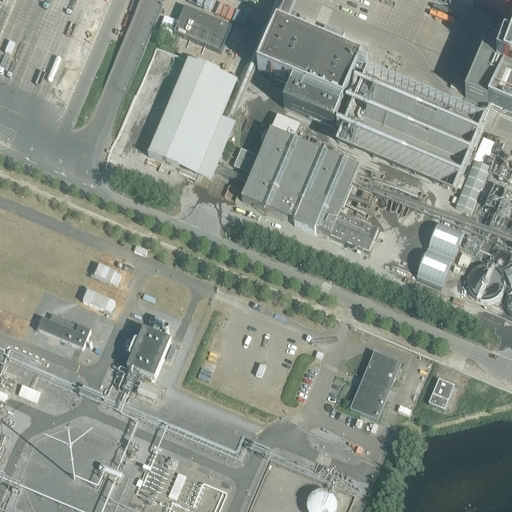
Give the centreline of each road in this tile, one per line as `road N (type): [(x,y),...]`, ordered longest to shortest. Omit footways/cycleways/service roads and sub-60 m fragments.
road 1 (unknown): [(201,283),(342,341),(386,342),(406,356),(374,446),(311,419)]
road 2 (unknown): [(201,283),(139,255),(91,375),(0,335)]
